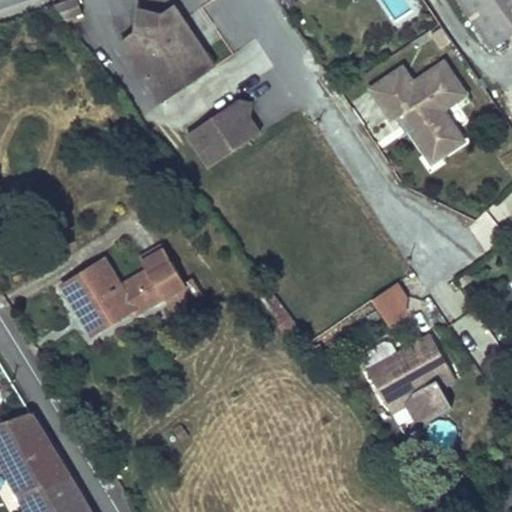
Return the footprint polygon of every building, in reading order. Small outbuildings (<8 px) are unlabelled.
[(78,0),(68,0),(58,4),(68,18),(83,13),(78,0)] [(511,0),(459,0),(490,46),(511,31),(511,0)] [(159,19),(148,27),(158,41),(182,24),(172,9),(159,19)] [(148,27),(159,19),(149,16),(138,12),(137,35),(148,27)] [(165,104),(216,69),(182,24),(158,41),(148,27),(137,35),(123,45),(165,104)] [(410,83),(400,67),(368,89),(389,121),(393,119),(401,113),(411,128),(407,131),(423,154),(432,148),(438,157),(461,141),(440,110),(463,94),(441,62),(410,83)] [(251,119),(239,102),(189,136),(211,169),(262,135),(251,119)] [(253,105),(239,102),(251,119),(253,105)] [(411,128),(401,113),(393,119),(403,134),(407,131),(411,128)] [(88,272),(66,285),(84,320),(81,320),(89,333),(127,311),(130,316),(162,296),(184,283),(161,245),(137,258),(143,270),(118,284),(102,260),(86,269),(88,272)] [(372,298),(390,325),(416,308),(398,281),(372,298)] [(184,283),(162,296),(170,309),(192,297),(184,283)] [(509,336),(499,331),(496,339),(506,344),(509,336)] [(391,353),(361,370),(381,408),(408,393),(429,381),(433,387),(450,378),(424,334),(391,353)] [(361,370),(391,353),(385,342),(380,341),(356,354),(355,360),(361,370)] [(448,413),(433,387),(429,381),(408,393),(412,400),(428,426),(448,413)] [(412,400),(408,393),(381,408),(386,415),(405,405),(412,400)] [(428,426),(412,400),(405,405),(420,430),(428,426)] [(89,511),(69,478),(30,415),(0,424),(0,463),(17,495),(20,501),(26,511),(89,511)] [(26,511),(20,501),(13,504),(16,511),(26,511)]
